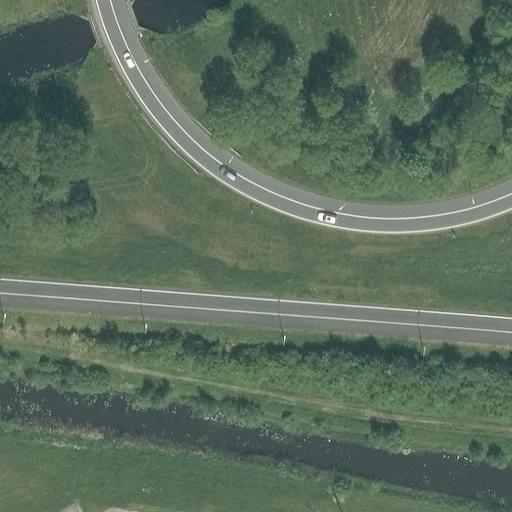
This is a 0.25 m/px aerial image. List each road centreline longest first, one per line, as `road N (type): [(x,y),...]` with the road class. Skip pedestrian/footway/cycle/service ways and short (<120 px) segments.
road 1 (motorway): [(511,201),(439,223),(369,226),(236,183),(148,101),(102,0)]
road 2 (motorway): [(0,285),(511,329)]
